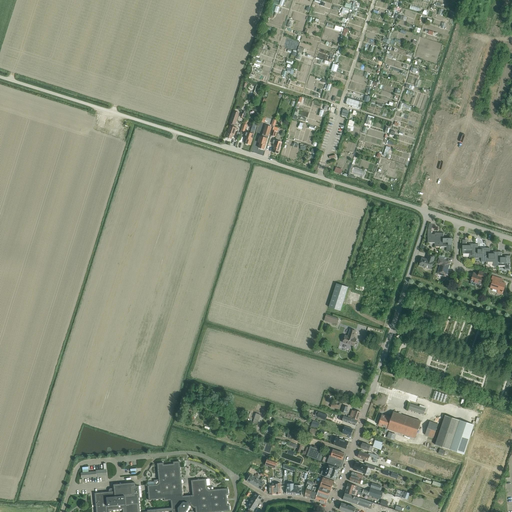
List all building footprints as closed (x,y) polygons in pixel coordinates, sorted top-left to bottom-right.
[(507,15),(503,25),(506,26),(508,22),(511,23),(511,12),(509,16),(507,15)] [(346,104),(360,108),(363,102),(348,97),(346,104)] [(234,135),(237,128),(233,127),(234,124),(235,125),(239,113),(234,111),(230,123),(231,123),(230,126),(226,137),(232,139),(233,135),(234,135)] [(265,125),(263,134),(269,136),(271,127),(265,125)] [(250,145),(254,135),(255,132),(249,130),(248,133),(247,132),(245,138),(247,139),(245,143),(250,145)] [(258,142),(260,143),(258,148),(264,149),(268,138),(260,136),(258,142)] [(282,142),(275,140),(274,140),(273,143),(274,144),(273,147),(274,147),(273,152),(278,154),(282,142)] [(440,247),(440,233),(435,233),(435,234),(431,234),(431,229),(433,224),(429,223),(428,229),(428,243),(435,243),(435,247),(440,247)] [(440,233),(440,247),(447,247),(447,251),(452,251),(452,237),(446,237),(446,238),(443,238),(443,233),(440,233)] [(474,258),(474,244),(469,244),(469,245),(466,245),(466,240),(462,240),(462,254),(469,254),(469,258),(474,258)] [(474,244),(474,258),(481,258),(481,262),(486,262),(486,248),(481,248),(481,249),(478,249),(478,244),(474,244)] [(486,248),(486,262),(493,262),(493,266),(498,266),(498,252),(493,252),(493,253),(490,253),(490,248),(486,248)] [(498,252),(498,266),(505,266),(505,270),(510,270),(510,256),(505,256),(505,257),(502,257),(502,252),(498,252)] [(431,269),(434,258),(428,256),(427,259),(422,258),(419,265),(431,269)] [(446,275),(450,262),(439,259),(438,264),(441,265),(438,274),(441,275),(442,274),(446,275)] [(471,281),(470,284),(475,286),(476,283),(480,284),(482,279),(485,280),(486,274),(479,272),(478,275),(473,273),(471,281)] [(499,278),(493,276),(491,279),(493,280),(490,288),(498,290),(497,293),(502,294),(505,284),(498,281),(499,278)] [(340,311),(348,287),(336,283),(329,307),(340,311)] [(326,315),(324,321),(337,325),(339,318),(326,315)] [(356,331),(350,329),(348,336),(345,335),(343,343),(354,346),(355,344),(356,344),(357,344),(357,343),(357,342),(356,341),(356,339),(354,338),(356,331)] [(446,401),(447,393),(435,391),(433,399),(446,401)] [(410,404),(408,409),(416,412),(423,414),(426,409),(426,407),(420,405),(419,406),(418,406),(410,404)] [(352,410),(351,413),(350,416),(348,415),(348,417),(358,420),(361,412),(355,410),(355,411),(352,410)] [(388,429),(415,438),(421,421),(393,412),(391,418),(382,415),(379,425),(388,428),(388,429)] [(261,415),(256,413),(252,423),(257,425),(261,415)] [(445,415),(435,445),(450,450),(459,420),(445,415)] [(344,416),(344,418),(343,421),(356,426),(358,421),(350,418),(344,416)] [(474,425),(459,420),(450,450),(464,454),(474,425)] [(433,438),(438,424),(430,421),(425,435),(433,438)] [(344,426),(342,433),(352,437),(354,430),(344,426)] [(336,437),(334,443),(347,449),(349,442),(336,437)] [(375,440),(373,446),(382,450),(384,446),(382,445),(382,443),(375,440)] [(368,450),(369,450),(371,451),(373,446),(363,443),(361,448),(368,450)] [(323,451),(310,446),(307,456),(319,460),(321,455),(323,451)] [(331,453),(329,458),(322,456),(321,455),(319,460),(327,463),(340,467),(345,454),(333,449),(332,453),(331,453)] [(373,458),(374,455),(370,453),(369,455),(360,452),(358,457),(368,460),(369,456),(373,458)] [(374,455),(373,458),(372,463),(365,461),(364,463),(375,466),(378,456),(374,455)] [(185,511),(187,510),(188,508),(189,506),(189,505),(194,508),(195,508),(195,511),(214,511),(223,511),(230,511),(229,504),(227,505),(226,495),(228,495),(227,488),(221,489),(211,490),(211,487),(209,486),(206,486),(205,479),(190,480),(191,486),(192,496),(182,497),(181,484),(181,480),(180,480),(179,468),(180,467),(179,461),(173,462),(173,464),(163,465),(163,463),(157,463),(157,470),(158,470),(159,480),(156,480),(154,482),(154,485),(147,486),(148,500),(155,500),(154,499),(163,499),(163,501),(170,500),(171,508),(147,510),(147,511),(144,511),(139,511),(138,498),(139,497),(138,486),(135,486),(135,483),(113,485),(114,491),(109,492),(94,493),(95,511),(185,511)] [(356,462),(354,470),(366,474),(368,467),(374,470),(375,467),(366,464),(366,466),(356,462)] [(322,470),(321,475),(325,476),(335,480),(339,468),(329,465),(326,472),(322,470)] [(95,470),(95,471),(80,472),(81,478),(96,476),(106,475),(106,469),(95,470)] [(349,480),(355,482),(360,484),(363,476),(362,476),(363,475),(352,472),(349,480)] [(251,484),(256,477),(249,473),(248,475),(249,477),(247,481),(251,484)] [(256,477),(251,484),(256,487),(260,480),(256,477)] [(320,487),(331,491),(334,481),(323,477),(320,487)] [(260,480),(256,487),(261,490),(265,483),(260,480)] [(309,498),(313,486),(308,485),(308,484),(313,485),(314,482),(308,480),(306,484),(306,486),(307,486),(306,489),(305,496),(309,498)] [(269,484),(269,486),(269,494),(276,494),(281,493),(281,483),(273,483),(273,484),(269,484)] [(348,485),(345,492),(356,496),(357,494),(362,495),(363,493),(364,493),(380,499),(382,492),(370,488),(369,491),(364,489),(357,486),(349,483),(348,485)] [(331,491),(320,487),(315,500),(326,504),(331,491)] [(256,493),(253,497),(259,502),(262,497),(256,493)] [(345,493),(343,500),(379,511),(381,511),(383,506),(345,493)] [(259,502),(253,497),(250,502),(256,506),(259,502)] [(256,506),(250,502),(247,507),(253,511),(256,506)] [(356,508),(342,503),(340,510),(346,511),(357,511),(358,510),(355,510),(356,508)]
